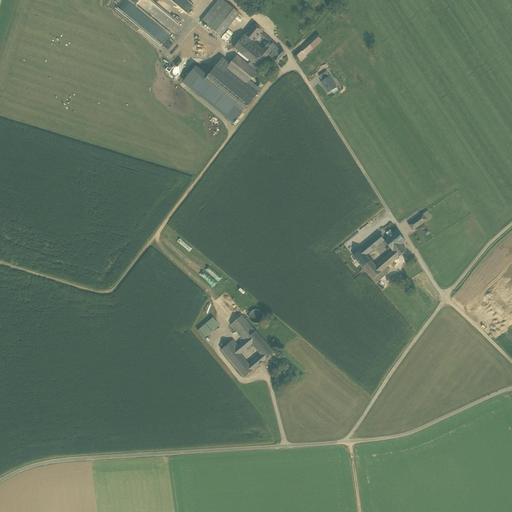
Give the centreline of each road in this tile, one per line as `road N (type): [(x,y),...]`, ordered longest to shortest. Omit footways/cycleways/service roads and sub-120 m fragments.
road 1 (track): [(0,263),(110,291),(266,88),(295,62)]
road 2 (unclassified): [(351,441),(42,462),(0,480)]
road 3 (unclassified): [(243,11),(295,62),(445,297)]
road 4 (unclassified): [(351,441),(381,384),(445,297)]
road 5 (unclassified): [(511,387),(412,433),(351,441)]
